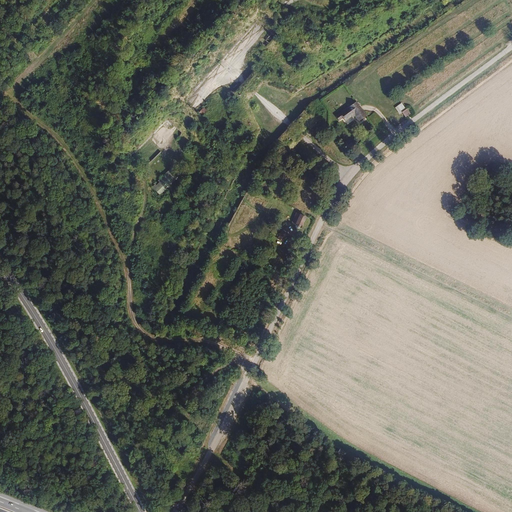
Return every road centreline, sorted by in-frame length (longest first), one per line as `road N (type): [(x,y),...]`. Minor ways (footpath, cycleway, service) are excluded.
road 1 (unclassified): [(176,511),(348,175),(511,47)]
road 2 (track): [(260,343),(160,338),(141,329),(132,318),(128,259),(88,179),(48,128),(13,100),(11,86),(92,0)]
road 3 (secondary): [(140,511),(0,255)]
road 4 (track): [(320,224),(511,320)]
